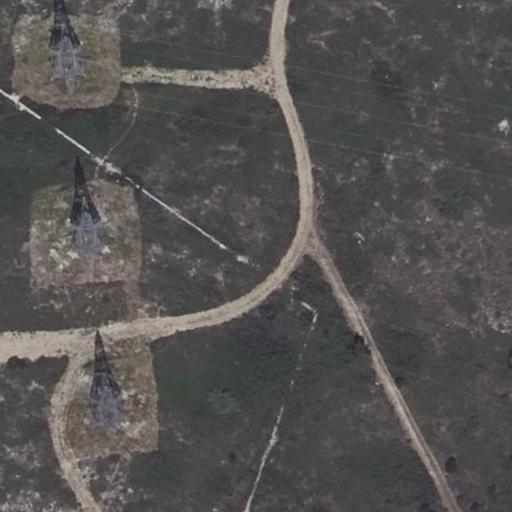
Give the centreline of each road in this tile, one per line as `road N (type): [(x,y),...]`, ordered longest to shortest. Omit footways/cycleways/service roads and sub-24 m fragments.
road 1 (track): [(282,0),(279,71),(306,176),(303,229),(286,269),(225,313),(79,342),(0,348)]
road 2 (track): [(303,229),(458,511)]
road 3 (track): [(102,338),(64,386),(53,424),(89,511)]
